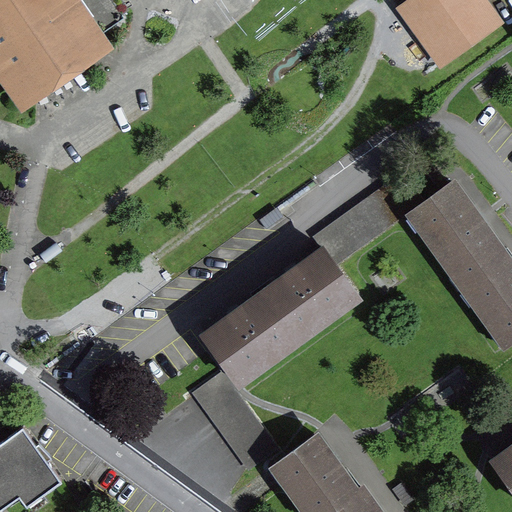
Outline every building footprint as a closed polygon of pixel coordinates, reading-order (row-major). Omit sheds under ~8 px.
[(0,0),(0,65),(16,89),(23,98),(102,44),(97,36),(124,17),(112,0),(0,0)] [(483,0),(413,0),(402,8),(441,62),(498,21),(483,0)] [(316,237),(324,248),(335,264),(410,209),(412,211),(424,202),(403,174),(316,237)] [(466,287),(506,258),(452,182),(424,202),(412,211),(466,287)] [(340,308),(358,295),(335,264),(324,248),(264,291),(298,338),(313,327),(309,323),(337,303),(340,308)] [(507,343),(511,339),(511,265),(506,258),(466,287),(507,343)] [(283,349),(298,338),(264,291),(205,334),(239,381),(256,369),(252,364),(280,344),(283,349)] [(221,376),(193,396),(248,472),(276,452),(221,376)] [(0,510),(19,496),(25,506),(62,480),(23,426),(0,442),(0,454),(0,455),(0,454),(0,510)] [(330,511),(363,489),(321,430),(270,466),(304,511),(330,511)] [(511,446),(496,458),(511,480),(511,446)] [(387,511),(368,485),(363,489),(330,511),(387,511)]
